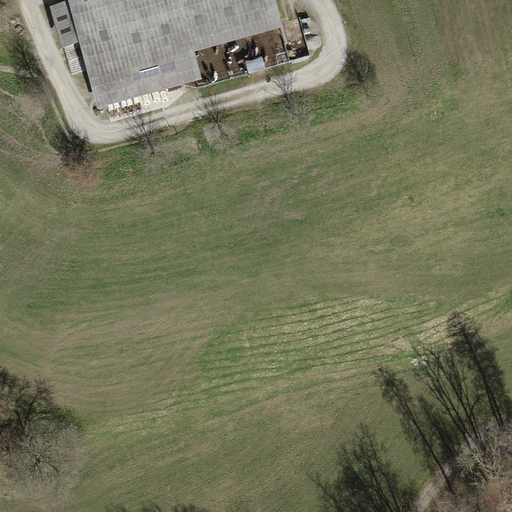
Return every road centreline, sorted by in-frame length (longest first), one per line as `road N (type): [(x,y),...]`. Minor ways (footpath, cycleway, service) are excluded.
road 1 (unknown): [(28,0),(90,130)]
road 2 (track): [(511,420),(475,440),(417,511)]
